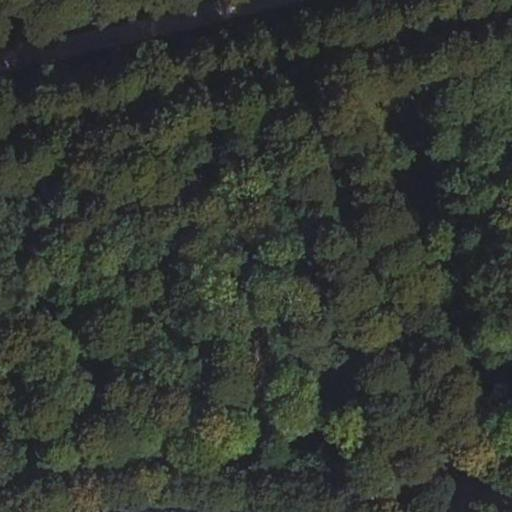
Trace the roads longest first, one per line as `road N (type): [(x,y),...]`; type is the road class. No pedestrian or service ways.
road 1 (track): [(248,3),(439,472)]
road 2 (track): [(248,3),(0,64)]
road 3 (track): [(511,502),(439,472),(424,511)]
